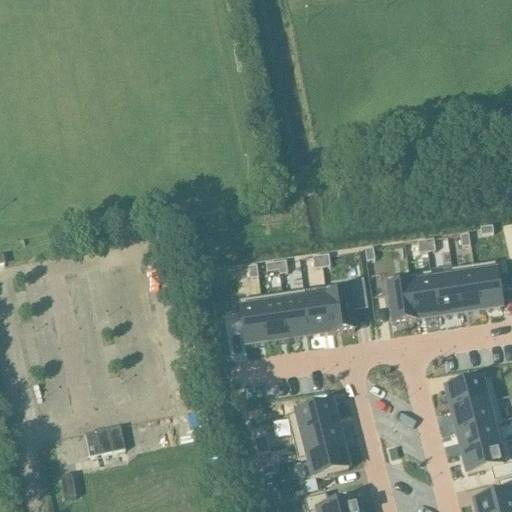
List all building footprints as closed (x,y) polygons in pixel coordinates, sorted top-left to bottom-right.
[(501,234),(503,246),(511,245),(509,233),(501,234)] [(461,240),(462,252),(471,251),(469,239),(461,240)] [(434,244),(426,245),(428,257),(436,256),(434,244)] [(428,257),(426,245),(418,246),(420,258),(428,257)] [(365,254),(367,266),(375,265),(373,253),(365,254)] [(329,259),(321,260),(323,272),(331,271),(329,259)] [(323,272),(321,260),(313,261),(315,274),(323,272)] [(288,278),(286,265),(278,267),(279,275),(280,279),(288,278)] [(496,266),(473,270),(480,315),(503,312),(496,266)] [(278,267),(266,268),(267,277),(279,275),(278,267)] [(251,283),(259,282),(257,270),(249,271),(251,283)] [(452,283),(453,282),(459,319),(480,315),(473,270),(451,273),(452,283)] [(416,325),(417,325),(437,322),(432,286),(433,285),(432,276),(409,279),(416,325)] [(387,283),(394,329),(416,325),(409,279),(387,283)] [(459,319),(453,282),(452,283),(433,285),(432,286),(437,322),(459,319)] [(348,288),(353,317),(367,315),(363,286),(348,288)] [(327,301),(332,338),(355,334),(353,317),(348,288),(325,292),(326,301),(327,301)] [(311,340),(306,304),(307,304),(305,295),(283,298),(290,344),(311,340)] [(283,298),(261,301),(268,347),(290,344),(283,298)] [(268,347),(261,301),(239,304),(246,350),(268,347)] [(307,304),(306,304),(311,340),(332,337),(332,338),(327,301),(326,301),(307,304)] [(497,404),(491,382),(446,394),(452,416),(497,404)] [(453,416),(458,436),(498,426),(498,427),(503,426),(497,404),(452,416),(453,416)] [(333,409),(288,420),(293,442),(338,431),(333,409)] [(498,426),(458,436),(463,458),(503,447),(503,446),(498,427),(498,426)] [(85,437),(90,459),(90,461),(125,454),(121,430),(85,437)] [(308,462),(308,461),(343,452),(338,432),(338,431),(293,442),(299,464),(308,462)] [(267,441),(255,444),(257,452),(269,449),(267,441)] [(503,447),(463,458),(468,479),(491,473),(511,468),(511,463),(507,445),(503,446),(503,447)] [(257,452),(259,460),(271,456),(269,449),(257,452)] [(343,452),(308,461),(308,462),(313,483),(349,474),(343,452)] [(511,468),(491,473),(494,485),(511,480),(511,468)] [(276,478),(274,470),(262,472),(264,480),(276,478)] [(511,497),(511,483),(499,487),(502,500),(511,497)] [(511,511),(511,497),(502,500),(475,507),(476,511),(511,511)] [(327,498),(305,504),(307,511),(326,511),(330,511),(327,498)]
